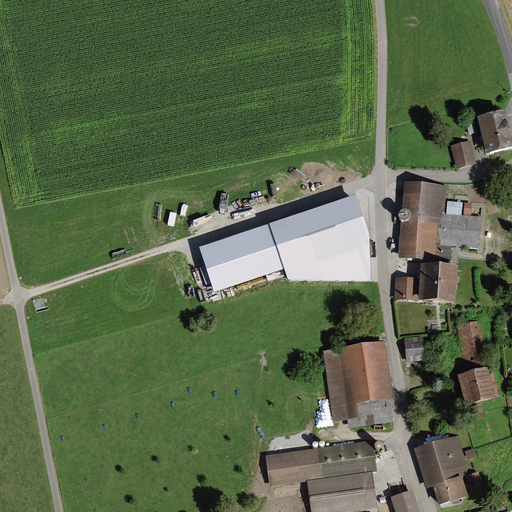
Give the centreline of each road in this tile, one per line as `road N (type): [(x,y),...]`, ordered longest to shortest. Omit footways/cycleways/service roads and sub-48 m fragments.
road 1 (residential): [(377,0),(385,292),(398,410),(429,511)]
road 2 (track): [(0,303),(378,173)]
road 3 (residential): [(0,224),(57,511)]
